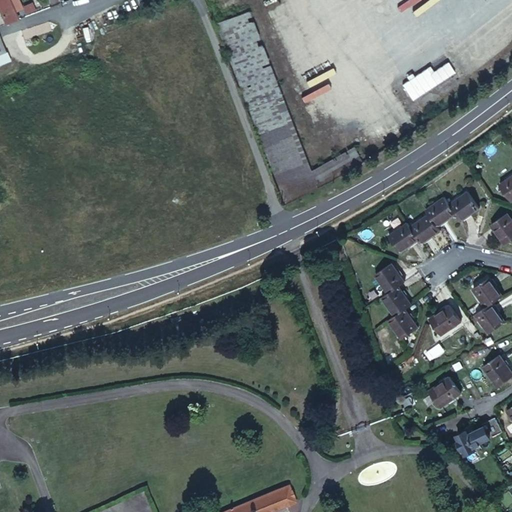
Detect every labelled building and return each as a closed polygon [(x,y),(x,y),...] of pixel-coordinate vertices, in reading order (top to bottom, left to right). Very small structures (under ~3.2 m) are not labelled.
[(0,0),(0,16),(4,26),(17,22),(7,0),(0,0)] [(249,10),(215,24),(290,214),(323,195),(336,188),(368,169),(359,154),(315,179),(249,10)] [(0,65),(10,61),(0,35),(0,65)] [(410,88),(404,92),(415,108),(456,80),(449,69),(431,81),(428,76),(416,84),(410,88)] [(511,194),(502,201),(511,216),(511,194)] [(468,226),(457,211),(438,224),(449,240),(468,226)] [(441,235),(432,221),(412,234),(422,248),(441,235)] [(496,258),(510,246),(496,228),(482,239),(496,258)] [(424,257),(413,242),(395,255),(404,270),(424,257)] [(397,267),(389,254),(370,267),(379,279),(397,267)] [(392,311),(379,294),(366,303),(379,321),(392,311)] [(498,319),(485,301),(470,312),(484,330),(498,319)] [(438,334),(461,324),(453,304),(429,314),(438,334)] [(402,336),(388,319),(375,328),(389,346),(402,336)] [(478,338),(492,356),(506,346),(492,328),(478,338)] [(457,347),(448,333),(431,346),(440,360),(457,347)] [(413,358),(402,342),(389,351),(401,368),(413,358)] [(511,390),(511,389),(500,373),(485,383),(498,401),(511,390)] [(462,412),(451,400),(432,415),(442,428),(462,412)] [(492,441),(485,428),(469,435),(467,432),(455,437),(458,443),(456,444),(461,454),(463,454),(466,459),(478,453),(476,449),(481,447),(492,441)] [(297,475),(292,465),(263,480),(268,489),(297,475)] [(261,501),(245,509),(238,511),(279,511),(296,504),(288,487),(261,501)]
